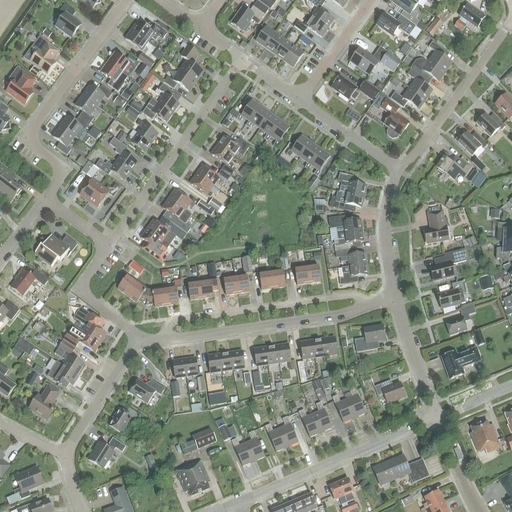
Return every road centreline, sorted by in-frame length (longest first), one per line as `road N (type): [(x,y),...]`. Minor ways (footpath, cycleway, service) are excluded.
road 1 (residential): [(46,199),(66,169),(24,137),(126,0)]
road 2 (residential): [(108,247),(240,59)]
road 3 (residential): [(164,340),(174,321),(352,295),(369,304)]
road 4 (tertiary): [(240,504),(437,421)]
road 5 (residential): [(164,340),(344,315),(369,304)]
road 6 (residential): [(393,170),(415,155),(511,22)]
road 7 (residential): [(63,460),(134,341)]
road 8 (residential): [(437,421),(394,297)]
road 9 (residential): [(394,297),(383,234),(393,170)]
road 10 (residential): [(134,341),(79,293),(108,247)]
road 11 (residential): [(297,100),(370,0)]
